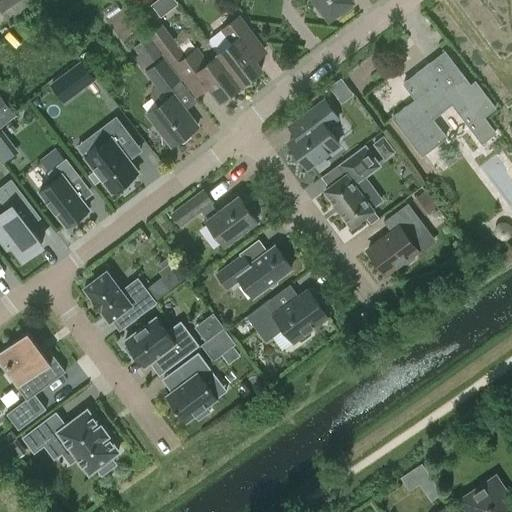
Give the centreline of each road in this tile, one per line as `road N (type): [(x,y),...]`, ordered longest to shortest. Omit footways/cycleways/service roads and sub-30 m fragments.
road 1 (residential): [(43,281),(248,130)]
road 2 (residential): [(248,130),(373,302)]
road 3 (residential): [(43,281),(168,450)]
road 4 (residential): [(248,130),(254,115),(406,0)]
